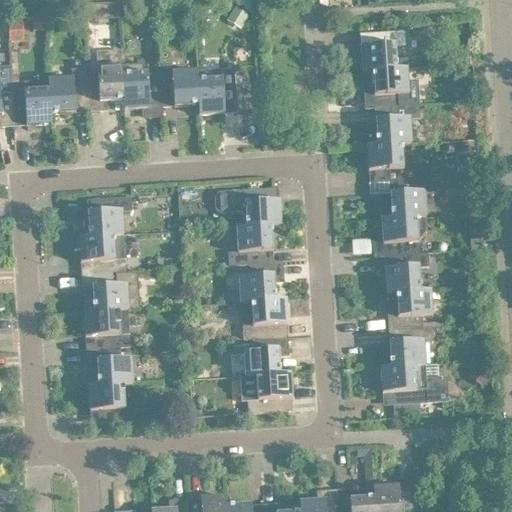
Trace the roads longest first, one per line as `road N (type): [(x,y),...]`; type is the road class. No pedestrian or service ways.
road 1 (residential): [(52,179),(283,162),(318,185),(329,424),(316,442),(89,458)]
road 2 (residential): [(89,458),(72,458),(42,431),(24,200),(52,179)]
road 3 (tertiary): [(511,156),(502,0)]
